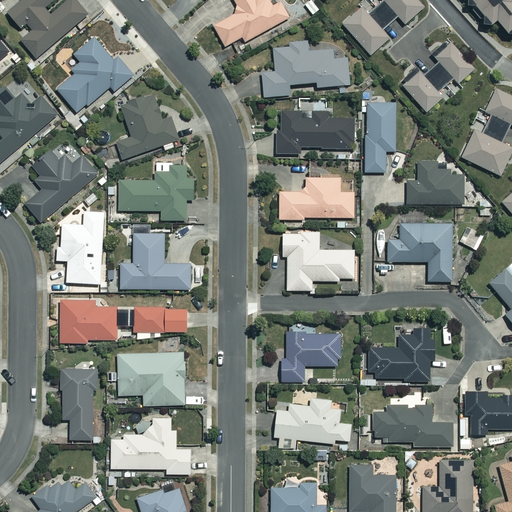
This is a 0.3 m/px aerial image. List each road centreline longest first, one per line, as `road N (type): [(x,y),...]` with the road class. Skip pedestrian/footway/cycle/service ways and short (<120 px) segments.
road 1 (residential): [(233,304),(229,137),(211,97),(129,0)]
road 2 (residential): [(233,304),(443,298),(459,307),(484,347)]
road 3 (residential): [(0,226),(18,258),(23,295),(20,424),(0,466)]
road 4 (residential): [(231,511),(233,304)]
